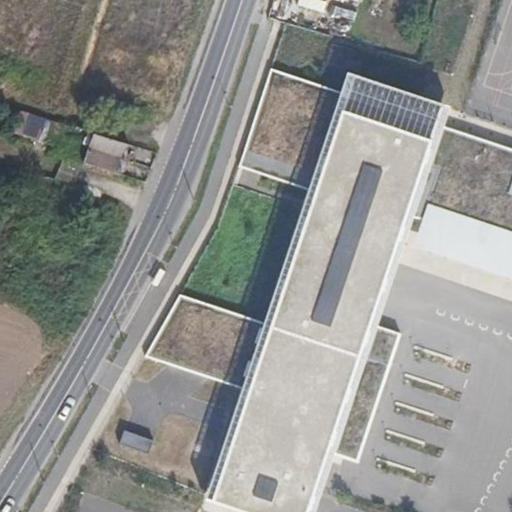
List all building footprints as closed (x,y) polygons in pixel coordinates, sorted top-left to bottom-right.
[(511,142),(441,118),(448,98),(344,63),(335,91),(259,66),(229,155),(300,179),(255,310),(171,282),(149,345),(243,377),(205,487),(280,511),(300,511),(324,444),(350,453),(366,404),(393,327),(370,320),(405,218),(416,221),(410,238),(511,272),(511,142)] [(20,111),(12,132),(42,143),(50,121),(20,111)] [(122,171),(130,145),(97,134),(89,161),(122,171)] [(185,470),(196,422),(166,416),(155,463),(185,470)] [(122,431),(118,445),(148,452),(151,438),(122,431)]
